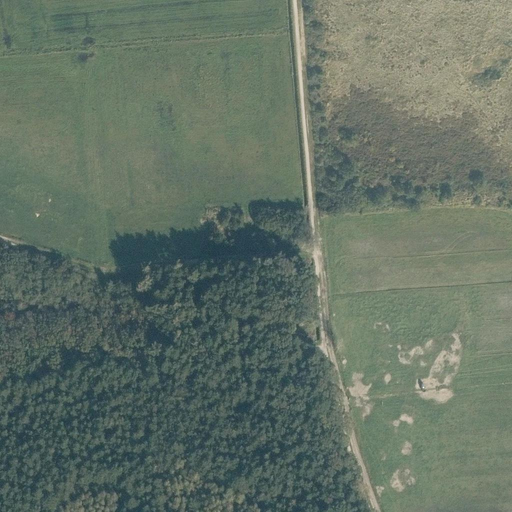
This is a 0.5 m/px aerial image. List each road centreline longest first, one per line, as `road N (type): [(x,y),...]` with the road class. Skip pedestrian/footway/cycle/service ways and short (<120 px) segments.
road 1 (track): [(0,239),(104,268),(283,248),(302,249),(316,262)]
road 2 (unknown): [(300,0),(320,264)]
road 3 (unknown): [(320,264),(328,348),(376,511)]
